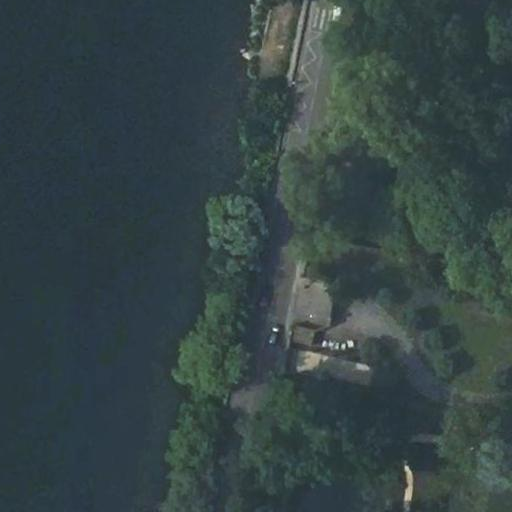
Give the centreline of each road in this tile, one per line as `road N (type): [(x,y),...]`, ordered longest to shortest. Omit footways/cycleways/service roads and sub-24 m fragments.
road 1 (primary): [(332,0),(229,511)]
road 2 (track): [(441,0),(474,137),(485,165),(511,191)]
